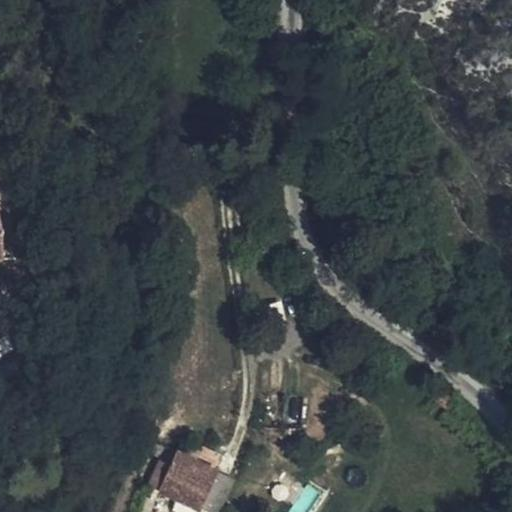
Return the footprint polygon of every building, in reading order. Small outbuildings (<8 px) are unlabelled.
[(28,330),(35,334),(39,329),(7,305),(2,311),(28,330)] [(0,317),(24,335),(28,330),(2,311),(0,312),(0,317)] [(433,398),(446,408),(454,398),(441,388),(433,398)] [(285,397),(267,396),(265,428),(284,429),(285,397)] [(200,507),(218,470),(180,451),(163,491),(200,507)] [(209,511),(221,511),(237,479),(218,470),(200,507),(209,511)] [(151,511),(159,490),(150,486),(141,511),(144,511),(151,511)]
